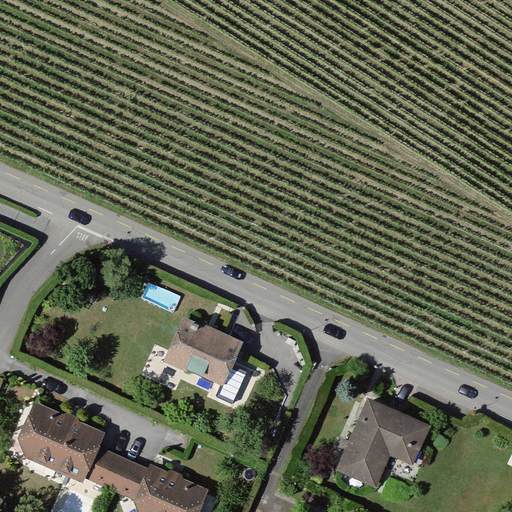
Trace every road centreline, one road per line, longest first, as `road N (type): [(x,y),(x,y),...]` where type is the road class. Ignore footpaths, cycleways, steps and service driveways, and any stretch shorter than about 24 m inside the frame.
road 1 (tertiary): [(83,214),(511,407)]
road 2 (residential): [(83,214),(17,290),(0,329)]
